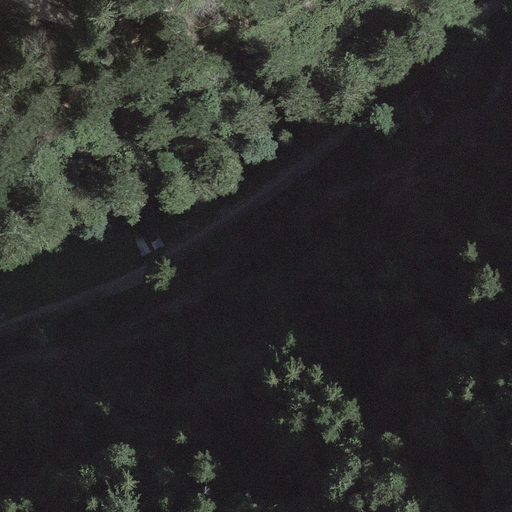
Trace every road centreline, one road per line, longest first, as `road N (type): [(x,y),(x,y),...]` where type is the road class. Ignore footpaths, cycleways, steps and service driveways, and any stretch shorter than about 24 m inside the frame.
road 1 (unclassified): [(0,331),(179,254),(317,157),(499,0)]
road 2 (track): [(26,0),(80,20),(200,0)]
